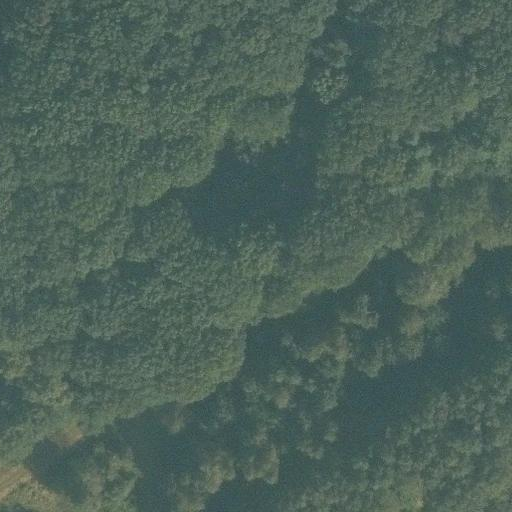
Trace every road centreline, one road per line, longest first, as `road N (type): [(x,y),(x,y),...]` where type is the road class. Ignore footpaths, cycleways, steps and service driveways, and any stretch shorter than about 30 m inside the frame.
road 1 (track): [(377,238),(0,489)]
road 2 (track): [(344,260),(511,247)]
road 3 (track): [(511,153),(377,238)]
